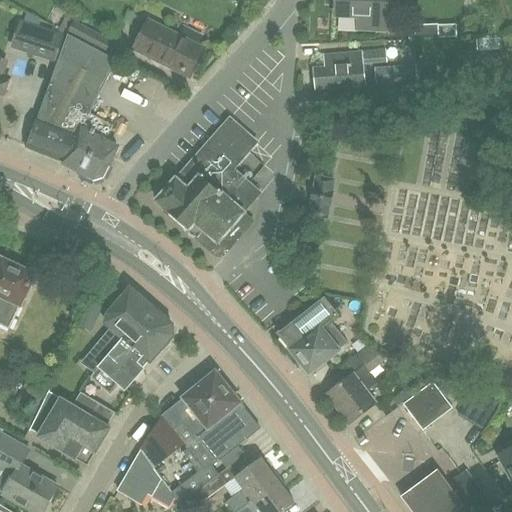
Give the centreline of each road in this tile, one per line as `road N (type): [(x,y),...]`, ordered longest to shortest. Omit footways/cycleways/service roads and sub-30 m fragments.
road 1 (residential): [(211,284),(257,241),(271,213),(287,108),(289,8)]
road 2 (residential): [(98,224),(289,8)]
road 3 (primary): [(365,511),(283,400),(193,300)]
road 4 (track): [(479,86),(287,108)]
road 5 (primary): [(193,300),(98,224)]
